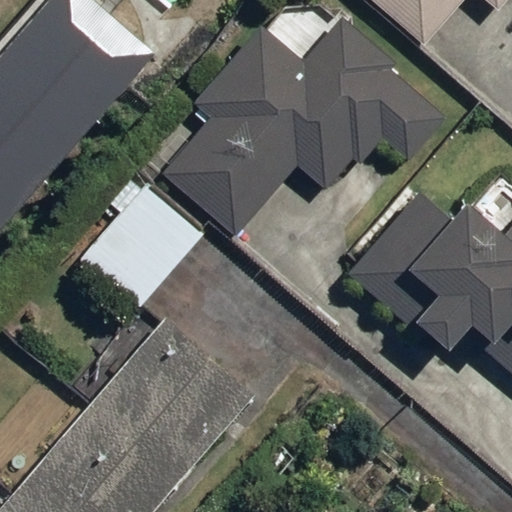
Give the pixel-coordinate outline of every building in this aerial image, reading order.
[(81,0),(39,0),(0,42),(0,218),(146,60),(81,0)] [(366,0),(424,48),(464,0),(485,0),(500,12),(509,0),(366,0)] [(161,166),(239,235),(291,170),(322,195),(368,138),(402,166),(444,114),(328,20),(297,57),(251,20),(184,104),(200,117),(161,166)] [(139,183),(76,249),(137,308),(200,242),(139,183)] [(413,195),(342,274),(432,354),(453,330),(511,383),(511,211),(491,235),(458,206),(444,222),(413,195)] [(0,511),(143,511),(249,390),(157,310),(83,396),(50,368),(0,425),(0,472),(11,482),(0,494),(0,511)]
